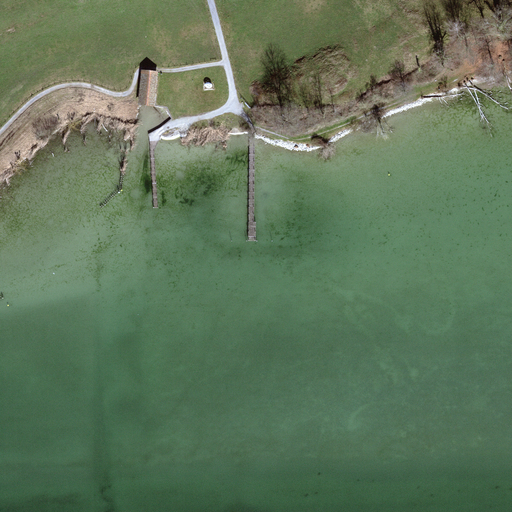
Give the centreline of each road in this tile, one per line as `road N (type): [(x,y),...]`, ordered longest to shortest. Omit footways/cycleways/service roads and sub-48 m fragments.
road 1 (track): [(0,132),(53,88),(85,85),(120,96),(141,68),(226,62)]
road 2 (track): [(211,0),(252,132)]
